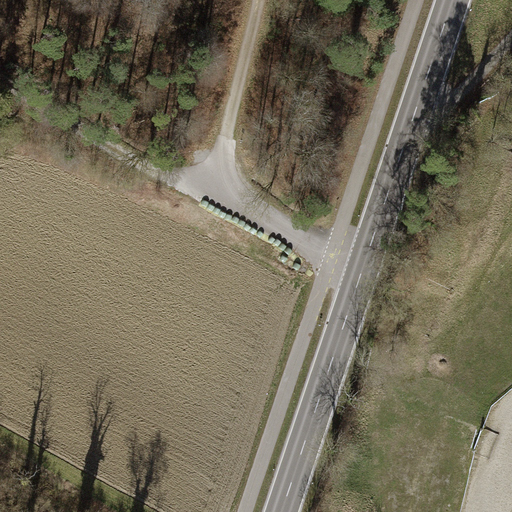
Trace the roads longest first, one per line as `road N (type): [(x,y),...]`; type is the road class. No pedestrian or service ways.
road 1 (primary): [(283,511),(453,0)]
road 2 (track): [(0,84),(62,122),(214,189)]
road 3 (track): [(214,189),(260,0)]
road 4 (track): [(214,189),(364,266)]
road 5 (track): [(511,49),(413,121)]
